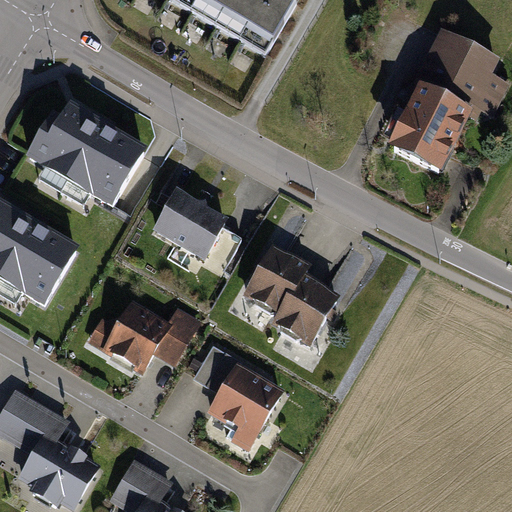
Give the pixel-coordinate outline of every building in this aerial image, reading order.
[(169,0),(276,62),(308,7),(296,0),(169,0)] [(447,46),(396,155),(448,179),(499,70),(447,46)] [(53,112),(26,161),(111,208),(144,148),(69,106),(63,117),(53,112)] [(197,210),(178,199),(158,233),(206,261),(226,227),(206,215),(205,208),(197,210)] [(82,252),(0,204),(0,297),(40,324),(82,252)] [(309,275),(274,255),(250,297),(285,317),(304,283),(309,275)] [(340,303),(304,283),(285,317),(280,326),(316,346),(340,303)] [(134,308),(107,354),(144,376),(172,330),(134,308)] [(239,372),(213,415),(235,429),(229,441),(248,452),(281,396),(239,372)] [(79,434),(18,394),(0,422),(0,431),(37,456),(21,480),(71,511),(98,472),(67,452),(79,434)] [(137,466),(115,503),(129,511),(169,511),(168,511),(180,491),(137,466)]
